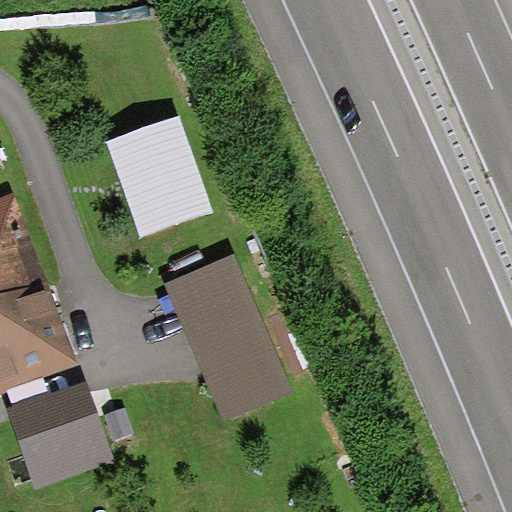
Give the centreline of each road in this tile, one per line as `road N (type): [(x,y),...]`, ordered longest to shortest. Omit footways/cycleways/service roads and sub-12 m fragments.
road 1 (motorway): [(317,0),(511,435)]
road 2 (residential): [(79,302),(52,205),(19,132),(0,113)]
road 3 (motorway): [(511,154),(443,0)]
